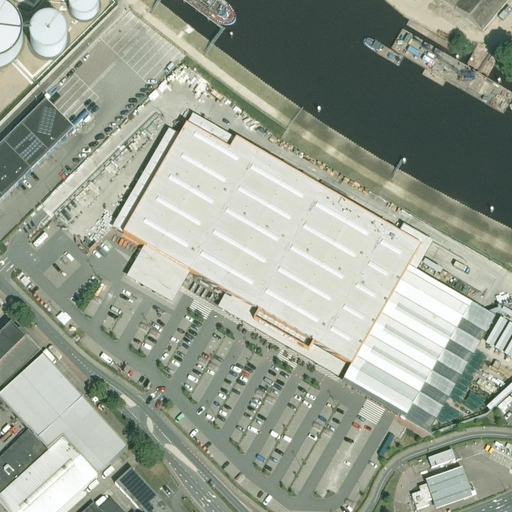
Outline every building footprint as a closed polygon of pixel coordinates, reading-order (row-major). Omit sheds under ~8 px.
[(69,0),(69,1),(69,3),(69,4),(69,5),(69,6),(69,7),(69,8),(69,9),(69,10),(70,11),(70,12),(71,13),(71,14),(72,15),(73,16),(74,17),(76,18),(77,19),(78,20),(80,20),(81,21),(84,21),(86,21),(87,20),(89,20),(91,19),(92,18),(93,17),(94,17),(95,15),(96,14),(97,12),(98,11),(98,10),(98,9),(99,7),(99,5),(99,4),(98,3),(98,2),(98,0),(97,0),(69,0)] [(509,0),(415,0),(416,0),(444,0),(483,32),(509,0)] [(0,67),(2,67),(4,66),(5,65),(7,65),(9,63),(11,62),(12,61),(13,60),(15,59),(16,57),(17,55),(18,53),(19,52),(20,50),(21,48),(22,46),(22,45),(22,42),(22,41),(23,39),(23,37),(22,35),(22,33),(22,32),(21,30),(21,28),(20,26),(19,24),(18,22),(17,20),(16,19),(15,18),(13,16),(12,15),(10,13),(8,12),(6,11),(5,10),(3,9),(0,8),(0,67)] [(51,21),(48,21),(46,21),(44,22),(43,22),(41,23),(40,23),(38,24),(37,25),(36,26),(35,27),(34,28),(33,29),(32,30),(32,32),(31,33),(31,34),(30,35),(30,36),(30,38),(30,39),(30,40),(30,42),(30,43),(31,44),(31,46),(32,48),(33,49),(34,51),(34,52),(35,53),(37,54),(38,55),(40,56),(41,56),(43,57),(45,58),(46,58),(48,58),(49,58),(50,58),(51,58),(53,57),(55,57),(56,56),(57,56),(58,55),(59,54),(60,54),(61,53),(62,51),(63,50),(64,49),(65,48),(65,46),(66,46),(66,45),(66,43),(67,42),(67,41),(67,39),(67,37),(66,36),(66,34),(66,33),(65,32),(65,31),(64,30),(63,29),(62,28),(61,26),(59,25),(58,24),(57,23),(56,23),(55,22),(53,22),(51,21)] [(74,130),(46,102),(21,126),(49,155),(74,130)] [(31,172),(49,155),(21,126),(3,144),(31,172)] [(398,234),(236,140),(230,152),(186,126),(122,237),(155,255),(150,264),(173,277),(178,269),(231,299),(226,308),(308,356),(314,347),(351,369),(344,381),(407,418),(468,311),(406,275),(409,270),(426,239),(403,226),(398,234)] [(0,196),(3,200),(31,172),(3,144),(0,147),(0,196)] [(407,418),(344,381),(342,385),(428,435),(495,320),(409,270),(406,275),(468,311),(407,418)] [(0,365),(27,339),(20,332),(18,333),(16,330),(15,328),(14,329),(11,326),(0,336),(0,365)] [(0,505),(6,511),(60,511),(132,447),(44,357),(1,399),(31,429),(0,459),(0,495),(0,496),(0,505)] [(454,461),(454,460),(451,452),(429,460),(432,469),(454,461)] [(432,476),(424,479),(435,510),(435,511),(473,498),(471,492),(465,477),(463,471),(461,466),(432,476)] [(169,511),(131,470),(132,470),(131,470),(115,485),(139,511),(122,511),(111,499),(99,510),(101,511),(100,511),(93,504),(94,504),(93,504),(84,511),(169,511)] [(434,500),(437,485),(432,484),(419,489),(421,493),(412,497),(417,511),(429,507),(427,502),(434,500)]
